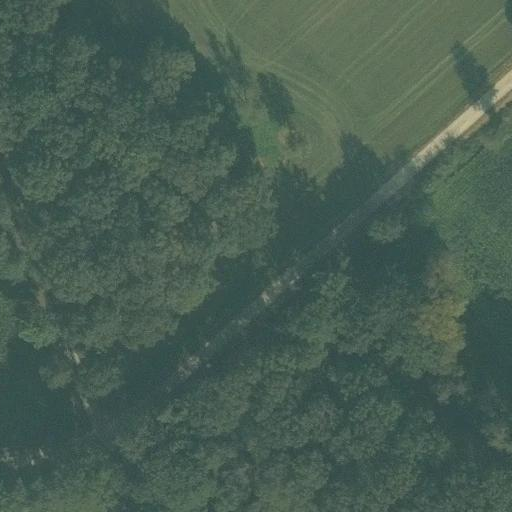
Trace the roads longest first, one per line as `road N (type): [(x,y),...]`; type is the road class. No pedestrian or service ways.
road 1 (track): [(511,76),(99,444),(0,463)]
road 2 (track): [(0,132),(118,511)]
